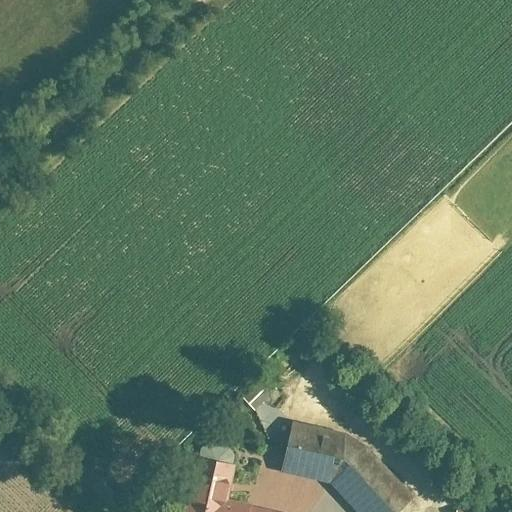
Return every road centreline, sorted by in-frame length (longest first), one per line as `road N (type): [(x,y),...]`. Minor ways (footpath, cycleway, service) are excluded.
road 1 (unclassified): [(0,199),(207,0)]
road 2 (unclassified): [(122,511),(0,391)]
